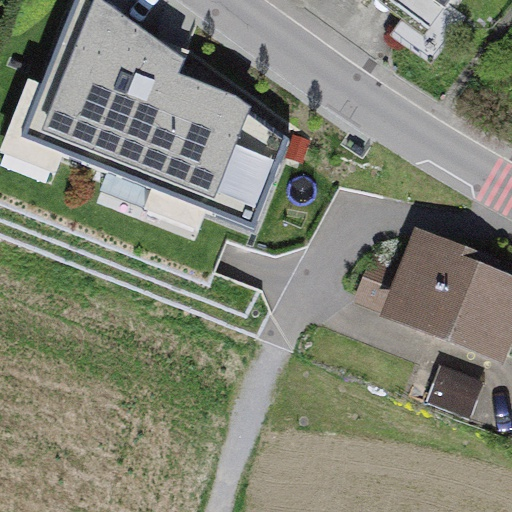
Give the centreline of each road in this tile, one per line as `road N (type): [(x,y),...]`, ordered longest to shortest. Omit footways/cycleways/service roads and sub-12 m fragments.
road 1 (residential): [(511,193),(219,0)]
road 2 (track): [(217,511),(281,343)]
